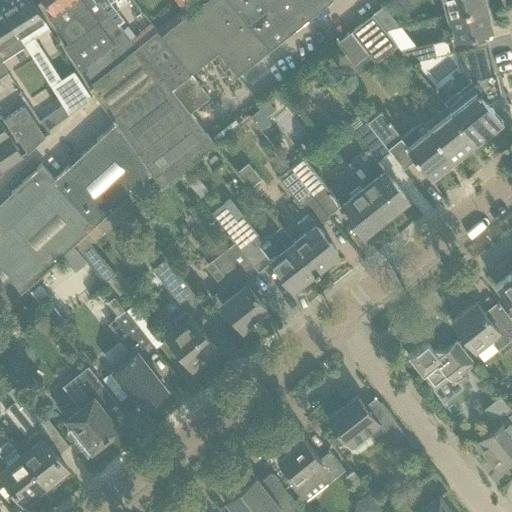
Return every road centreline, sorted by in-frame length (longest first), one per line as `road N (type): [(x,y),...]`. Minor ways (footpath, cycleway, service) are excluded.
road 1 (residential): [(93,511),(335,321)]
road 2 (residential): [(364,358),(172,511)]
road 3 (residential): [(335,321),(511,180)]
road 4 (residential): [(487,511),(364,358)]
road 5 (residential): [(364,358),(511,243)]
